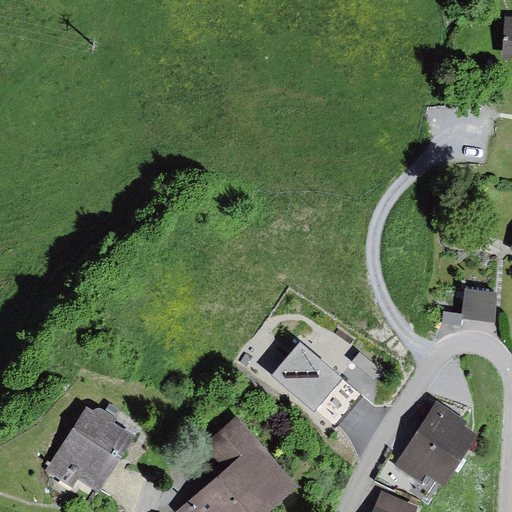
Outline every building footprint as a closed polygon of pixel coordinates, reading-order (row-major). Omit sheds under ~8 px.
[(511,21),(506,21),(503,61),(511,61),(511,21)] [(461,217),(452,246),(479,254),(487,224),(461,217)] [(497,295),(465,291),(462,316),(462,320),(494,324),(497,295)] [(462,320),(462,316),(443,314),(441,327),(460,330),(462,320)] [(302,345),(275,376),(336,429),(363,398),(302,345)] [(362,354),(354,364),(377,386),(386,376),(362,354)] [(469,424),(438,403),(396,467),(420,483),(426,475),(445,488),(479,438),(466,429),(469,424)] [(86,410),(46,472),(72,489),(79,480),(100,494),(134,441),(112,426),(116,421),(102,412),(100,411),(98,412),(93,414),(86,410)] [(223,474),(178,511),(271,511),(297,491),(237,421),(203,450),(223,474)] [(417,511),(419,510),(383,493),(373,511),(417,511)]
